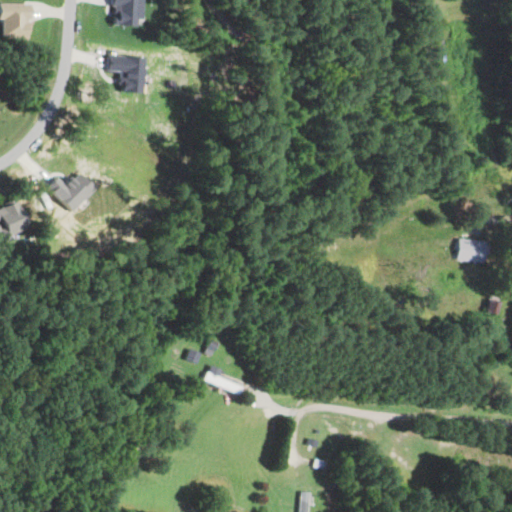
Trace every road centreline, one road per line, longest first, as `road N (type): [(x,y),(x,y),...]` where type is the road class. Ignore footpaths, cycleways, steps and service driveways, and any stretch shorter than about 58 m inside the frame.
road 1 (residential): [(511,435),(399,425),(262,427)]
road 2 (residential): [(67,0),(52,111),(0,164)]
